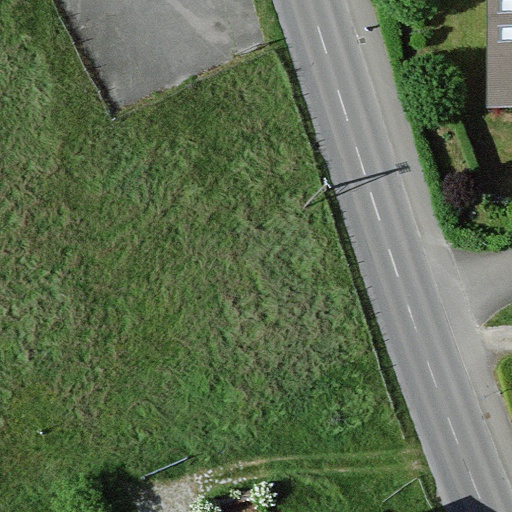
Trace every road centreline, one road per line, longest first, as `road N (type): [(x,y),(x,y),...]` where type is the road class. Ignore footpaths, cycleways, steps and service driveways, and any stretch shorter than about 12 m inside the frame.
road 1 (tertiary): [(414,318),(311,0)]
road 2 (tertiary): [(488,511),(414,318)]
